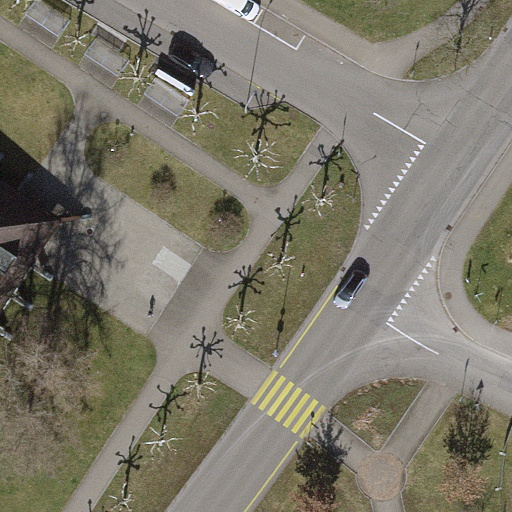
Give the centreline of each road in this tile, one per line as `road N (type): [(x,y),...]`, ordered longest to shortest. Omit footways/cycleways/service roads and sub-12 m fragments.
road 1 (residential): [(456,160),(179,0)]
road 2 (tertiary): [(205,511),(355,305)]
road 3 (tertiary): [(355,305),(456,160)]
road 4 (unclassified): [(355,305),(511,388)]
